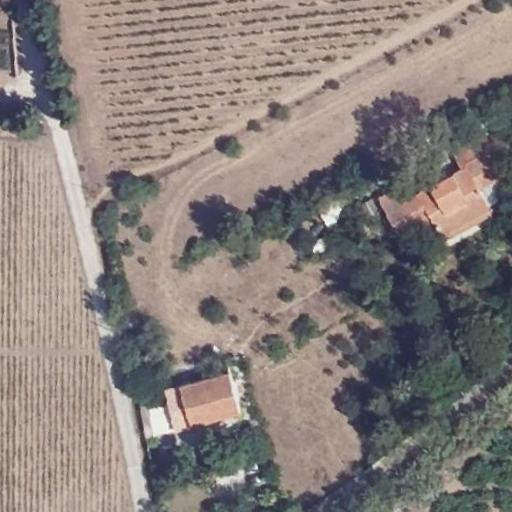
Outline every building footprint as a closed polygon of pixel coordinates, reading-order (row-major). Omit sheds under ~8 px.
[(459,148),(467,161),(469,165),(475,176),(504,161),(487,132),(459,148)] [(508,169),(504,161),(475,176),(481,186),(508,169)] [(481,186),(475,176),(469,165),(418,193),(410,180),(382,196),(406,237),(436,220),(448,240),(496,212),(491,204),(481,186)] [(179,425),(243,408),(231,371),(169,388),(179,425)] [(147,433),(179,425),(169,388),(140,396),(147,433)]
